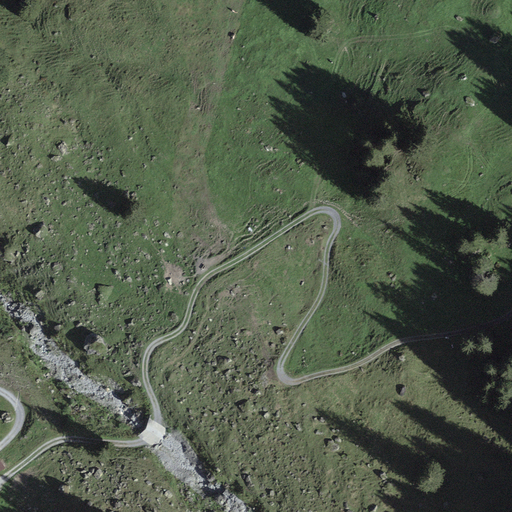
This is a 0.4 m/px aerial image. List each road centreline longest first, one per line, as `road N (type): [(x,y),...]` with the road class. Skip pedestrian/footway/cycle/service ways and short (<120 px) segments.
road 1 (track): [(160,421),(145,376),(149,348),(178,332),(209,274),(317,210),(337,221),(321,294),(280,366),(288,381),(511,312)]
road 2 (track): [(0,480),(62,438),(143,442)]
